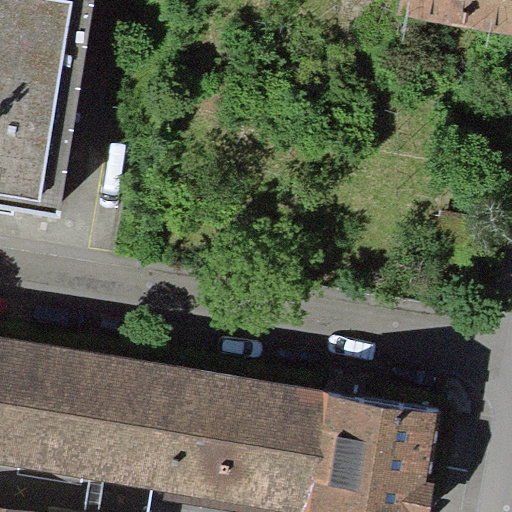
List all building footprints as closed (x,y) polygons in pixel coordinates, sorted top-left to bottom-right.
[(0,0),(0,206),(62,217),(95,0),(0,0)] [(511,0),(386,0),(398,2),(396,15),(511,33),(511,0)] [(328,392),(0,337),(0,465),(278,511),(421,511),(426,482),(438,413),(328,394),(328,392)] [(430,511),(435,483),(426,482),(421,511),(430,511)] [(0,511),(52,511),(0,503),(0,511)]
